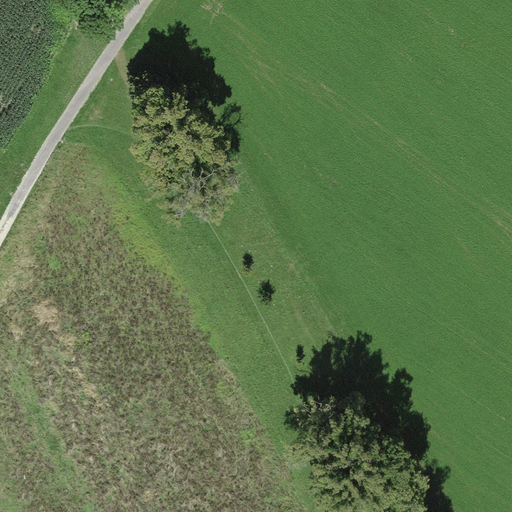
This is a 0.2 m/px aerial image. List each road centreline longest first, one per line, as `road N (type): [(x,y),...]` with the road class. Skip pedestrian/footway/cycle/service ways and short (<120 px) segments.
road 1 (track): [(365,511),(248,328),(155,160),(128,126),(84,98)]
road 2 (track): [(0,237),(84,98)]
